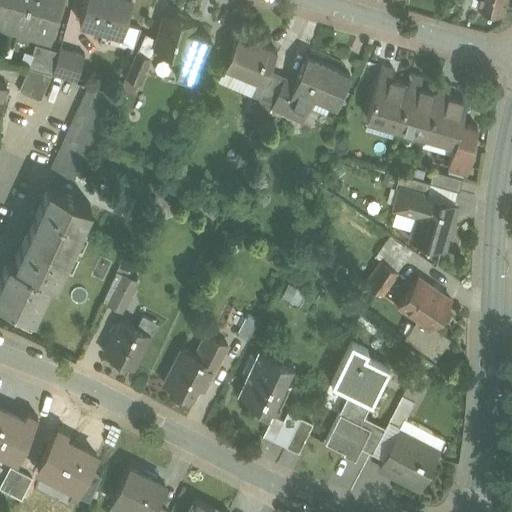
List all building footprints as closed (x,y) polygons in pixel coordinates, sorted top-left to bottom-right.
[(57,0),(0,0),(0,14),(3,16),(1,22),(33,31),(35,25),(49,29),(57,0)] [(82,0),(77,21),(103,28),(104,26),(120,30),(127,0),(82,0)] [(509,0),(482,0),(480,7),(505,14),(509,0)] [(211,37),(192,32),(195,23),(177,18),(175,14),(173,14),(170,13),(167,15),(164,14),(154,49),(181,56),(175,75),(191,80),(211,37)] [(156,39),(142,32),(134,50),(150,57),(154,48),(156,39)] [(252,42),(236,36),(222,68),(224,69),(227,61),(253,72),(251,76),(262,81),(267,68),(276,49),(253,39),(252,42)] [(59,50),(35,44),(29,67),(30,67),(53,74),(59,50)] [(150,57),(134,50),(123,75),(139,82),(150,57)] [(348,72),(305,54),(294,80),(281,111),(282,111),(283,108),(301,116),(301,119),(303,120),(315,90),(337,100),(348,72)] [(394,67),(382,64),(376,86),(388,89),(391,79),(394,67)] [(53,74),(30,67),(20,89),(41,99),(53,74)] [(285,75),(267,68),(262,81),(255,96),(273,103),(285,75)] [(424,76),(412,72),(409,84),(406,94),(417,98),(420,87),(424,76)] [(139,82),(123,75),(119,84),(135,91),(139,82)] [(273,103),(271,107),(281,111),(294,80),(285,75),(273,103)] [(388,89),(376,86),(367,117),(397,126),(406,94),(409,84),(391,79),(388,89)] [(453,84),(441,81),(438,92),(435,103),(446,106),(449,95),(453,84)] [(89,84),(51,168),(75,178),(114,91),(89,84)] [(417,98),(406,94),(397,126),(426,134),(435,103),(438,92),(420,87),(417,98)] [(446,106),(435,103),(426,134),(455,142),(462,121),(467,101),(449,95),(446,106)] [(462,121),(455,142),(449,165),(468,170),(474,148),(472,147),(478,125),(462,121)] [(463,178),(434,169),(431,182),(460,190),(463,178)] [(431,182),(400,173),(396,186),(401,188),(402,187),(427,194),(431,182)] [(50,184),(14,260),(9,258),(0,277),(0,296),(34,313),(51,276),(56,278),(90,202),(50,184)] [(427,194),(402,187),(401,188),(396,207),(419,214),(413,235),(425,238),(424,243),(444,248),(451,226),(449,225),(455,202),(427,194)] [(393,237),(362,279),(381,293),(412,251),(393,237)] [(124,273),(109,305),(122,311),(136,279),(124,273)] [(452,300),(417,277),(398,306),(422,323),(431,329),(433,328),(452,300)] [(257,317),(246,312),(236,333),(247,338),(257,317)] [(149,333),(122,319),(105,352),(132,366),(149,333)] [(431,329),(422,323),(410,340),(436,357),(448,339),(433,328),(431,329)] [(195,354),(182,347),(164,383),(192,397),(197,386),(203,389),(227,342),(206,332),(195,354)] [(367,351),(351,343),(331,382),(348,391),(337,412),(359,422),(369,401),(370,402),(387,368),(365,357),(367,351)] [(259,348),(238,392),(276,410),(290,382),(286,380),(293,365),(259,348)] [(414,401),(402,394),(389,421),(401,427),(414,401)] [(23,417),(0,406),(0,446),(19,456),(38,415),(26,410),(23,417)] [(284,418),(274,438),(288,445),(301,417),(288,410),(284,418)] [(359,422),(337,412),(336,413),(338,414),(326,439),(355,453),(368,427),(359,422)] [(284,418),(273,413),(264,433),(274,438),(284,418)] [(301,417),(288,445),(298,450),(312,422),(301,417)] [(68,431),(58,425),(37,465),(79,486),(75,493),(76,494),(97,455),(64,438),(68,431)] [(439,451),(397,429),(383,457),(396,464),(393,470),(399,474),(400,472),(421,483),(420,485),(421,486),(439,451)] [(22,469),(12,464),(0,485),(10,491),(22,469)] [(142,471),(130,465),(113,498),(139,511),(151,511),(155,505),(166,484),(142,472),(142,471)] [(33,475),(22,469),(10,491),(21,497),(33,475)] [(220,511),(196,499),(189,511),(220,511)]
